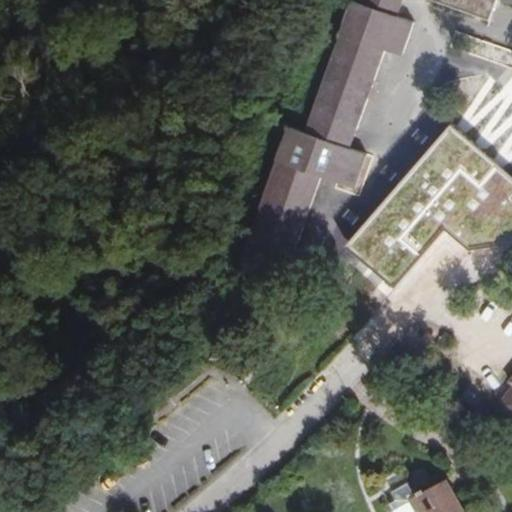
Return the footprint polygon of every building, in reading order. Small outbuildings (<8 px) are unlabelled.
[(350,148),(386,49),(402,55),(415,21),(399,15),(403,0),(363,0),(363,2),(357,0),(354,0),(342,33),(344,33),(308,132),(290,125),(278,160),(279,161),(242,261),(285,276),(321,176),(354,188),(366,153),(350,148)] [(511,0),(436,0),(491,20),(498,0),(511,0)] [(511,111),(511,81),(498,100),(511,111)] [(392,288),(446,229),(470,249),(511,240),(511,176),(453,129),(346,246),(392,288)] [(511,388),(502,402),(511,410),(511,388)] [(466,511),(448,479),(417,496),(411,500),(418,511),(466,511)] [(418,511),(411,500),(417,496),(410,482),(393,492),(397,499),(390,503),(395,511),(418,511)]
